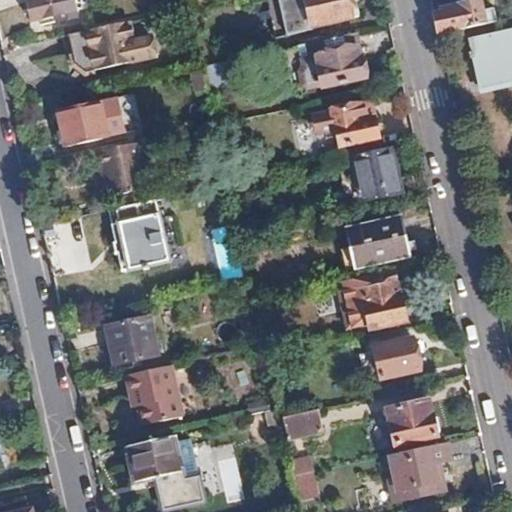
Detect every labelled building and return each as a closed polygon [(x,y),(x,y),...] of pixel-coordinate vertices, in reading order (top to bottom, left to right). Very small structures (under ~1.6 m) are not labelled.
[(74,0),(28,0),(33,21),(77,12),(74,0)] [(352,18),(348,0),(305,0),(311,27),(352,18)] [(480,1),(432,11),(438,35),(497,21),(496,11),(483,13),(480,1)] [(82,33),(85,51),(103,47),(108,68),(135,62),(133,55),(150,51),(152,58),(168,55),(163,35),(148,40),(144,20),(82,33)] [(360,57),(355,32),(282,48),(290,87),(300,86),(306,89),(324,85),(325,87),(366,76),(362,57),(360,57)] [(511,32),(469,42),(478,85),(511,77),(511,32)] [(82,33),(74,35),(79,52),(85,51),(82,33)] [(103,47),(85,51),(88,63),(97,72),(108,68),(103,47)] [(135,62),(152,58),(150,51),(133,55),(135,62)] [(205,66),(193,69),(199,93),(211,90),(205,66)] [(65,145),(108,136),(102,100),(58,110),(65,145)] [(373,103),(365,104),(368,118),(375,117),(373,103)] [(342,145),(344,158),(354,156),(380,151),(378,138),(380,138),(375,117),(368,118),(365,104),(313,115),(320,149),(342,145)] [(146,189),(136,143),(91,153),(95,170),(100,169),(106,198),(146,189)] [(402,195),(393,148),(380,151),(354,156),(364,202),(402,195)] [(186,193),(157,200),(159,210),(189,203),(186,193)] [(157,200),(118,209),(121,221),(159,212),(159,210),(157,200)] [(159,212),(121,221),(115,223),(125,269),(170,258),(159,212)] [(356,268),(411,257),(403,218),(347,231),(356,268)] [(402,289),(397,270),(390,271),(394,291),(402,289)] [(394,291),(390,271),(339,283),(350,330),(371,325),(373,331),(410,322),(402,289),(394,291)] [(160,353),(152,316),(107,326),(116,364),(160,353)] [(422,372),(414,339),(377,347),(382,380),(422,372)] [(182,414),(171,366),(126,376),(130,395),(137,394),(144,423),(182,414)] [(433,419),(428,401),(388,410),(396,445),(435,438),(440,431),(437,420),(433,419)] [(283,418),(281,406),(266,410),(268,421),(283,418)] [(321,432),(317,411),(283,418),(288,440),(321,432)] [(181,471),(175,442),(174,436),(126,447),(135,482),(156,477),(164,511),(204,502),(196,467),(181,471)] [(189,440),(175,442),(181,471),(196,467),(189,440)] [(452,459),(450,443),(390,455),(395,478),(391,479),(395,502),(446,490),(442,462),(452,459)] [(309,459),(293,462),(296,474),(312,471),(309,459)] [(226,502),(242,500),(239,470),(223,471),(226,502)] [(312,471),(296,474),(298,486),(314,482),(312,471)]
